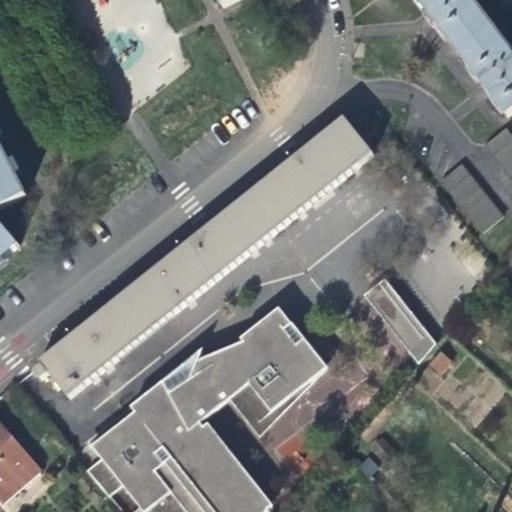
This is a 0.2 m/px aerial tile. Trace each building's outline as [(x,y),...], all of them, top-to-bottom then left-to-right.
[(221,0),(225,8),(241,0),(221,0)] [(491,26),(471,0),(416,0),(426,12),(456,53),(491,26)] [(511,115),(511,53),(491,26),(456,53),(476,78),(507,119),(511,115)] [(364,117),(350,128),(360,141),(374,131),(364,117)] [(373,157),(360,141),(350,128),(345,121),(193,243),(40,366),(68,401),(373,157)] [(511,184),(511,139),(504,130),(482,146),(511,184)] [(0,211),(28,197),(0,142),(0,211)] [(438,181),(479,234),(501,217),(460,164),(438,181)] [(0,263),(19,247),(0,223),(0,263)] [(511,250),(497,268),(511,281),(511,250)] [(363,298),(407,353),(427,338),(382,282),(363,298)] [(87,474),(119,511),(265,511),(199,427),(235,398),(240,404),(246,400),(247,402),(267,387),(281,413),(329,373),(306,343),(305,343),(291,327),(181,373),(137,408),(149,424),(87,474)] [(435,348),(427,338),(407,353),(418,368),(435,348)] [(451,364),(440,354),(428,366),(440,377),(451,364)] [(49,429),(13,387),(2,397),(37,439),(49,429)] [(0,505),(0,506),(38,473),(0,429),(0,505)] [(332,495),(340,486),(331,476),(322,484),(332,495)]
